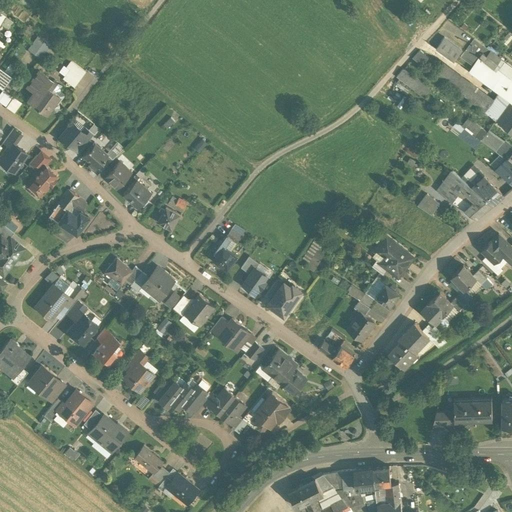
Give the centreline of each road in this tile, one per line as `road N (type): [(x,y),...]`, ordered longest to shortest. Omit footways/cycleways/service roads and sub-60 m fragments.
road 1 (track): [(221,214),(258,172),(355,114),(463,0)]
road 2 (residential): [(355,378),(438,261),(511,199)]
road 3 (residential): [(355,378),(183,259)]
road 4 (track): [(114,58),(258,172)]
road 5 (residential): [(144,427),(6,313)]
road 6 (track): [(511,319),(370,416)]
road 7 (secondary): [(235,511),(245,495),(296,466),(379,457)]
road 8 (residential): [(126,221),(42,270),(6,313)]
road 9 (residential): [(144,427),(149,419),(205,422),(231,451),(209,476)]
road 10 (secondary): [(379,457),(506,455)]
